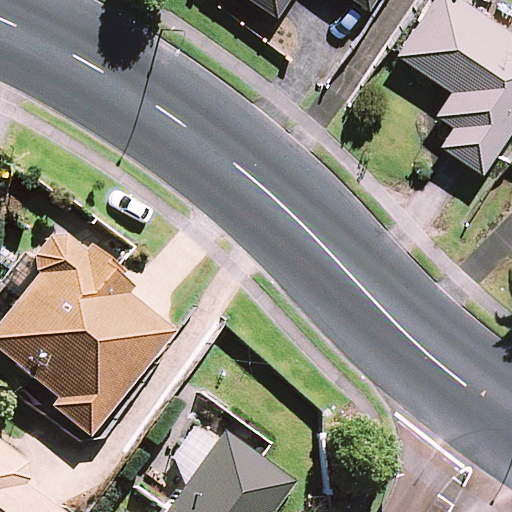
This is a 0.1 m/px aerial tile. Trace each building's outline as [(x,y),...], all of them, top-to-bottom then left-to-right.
[(242,0),(277,24),(293,0),(344,0),(369,17),(381,0),(242,0)] [(511,39),(453,0),(438,0),(396,61),(449,98),(434,120),(452,133),(440,151),(483,181),(511,137),(511,39)] [(82,245),(62,229),(46,230),(29,250),(31,266),(34,269),(0,311),(0,352),(52,395),(47,402),(85,433),(172,327),(123,288),(128,282),(117,273),(122,268),(87,239),(82,245)] [(289,479),(218,428),(156,511),(126,511),(118,505),(112,511),(269,511),(273,508),(270,505),(289,479)] [(0,440),(0,511),(64,511),(21,480),(25,475),(23,457),(0,440)]
